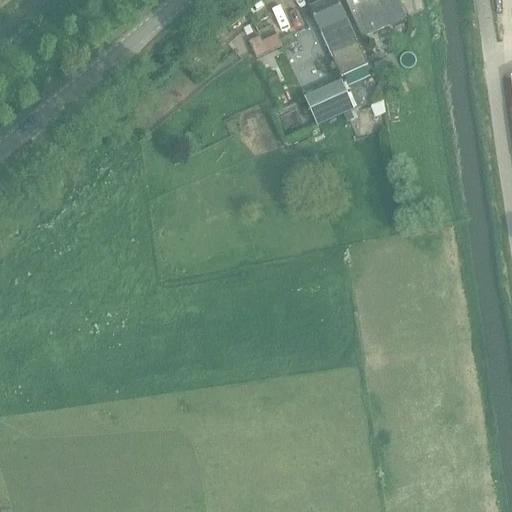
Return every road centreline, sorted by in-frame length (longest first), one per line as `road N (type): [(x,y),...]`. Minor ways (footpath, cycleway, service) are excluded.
road 1 (tertiary): [(0,151),(182,0)]
road 2 (track): [(488,47),(511,212)]
